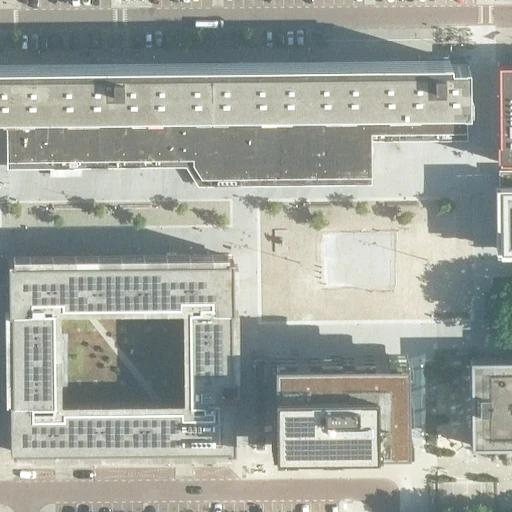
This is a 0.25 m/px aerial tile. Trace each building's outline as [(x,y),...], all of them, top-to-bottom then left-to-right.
[(466,132),(466,91),(466,64),(449,64),(449,59),(337,60),(338,109),(370,109),(370,133),(466,132)] [(370,133),(370,109),(338,109),(337,60),(210,61),(211,158),(193,158),(193,165),(196,171),(202,179),(371,177),(370,133)] [(0,112),(6,112),(7,160),(193,158),(211,158),(210,61),(92,63),(0,63),(0,112)] [(511,161),(511,63),(497,63),(498,161),(511,161)] [(511,169),(498,170),(499,250),(511,249),(511,169)] [(11,258),(13,450),(237,448),(235,256),(121,257),(11,258)] [(511,357),(469,358),(470,446),(511,445),(511,357)] [(276,361),(277,448),(346,447),(407,446),(406,359),(276,361)]
